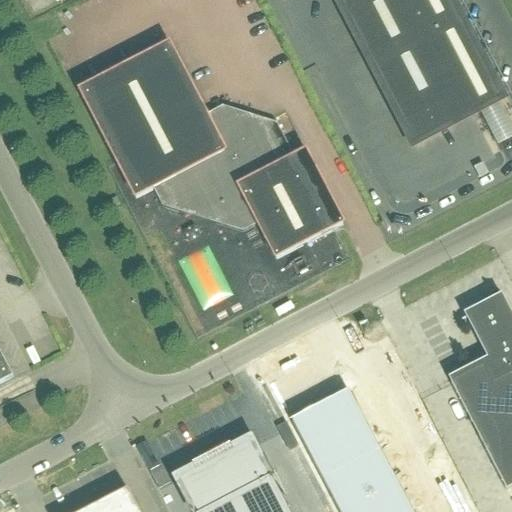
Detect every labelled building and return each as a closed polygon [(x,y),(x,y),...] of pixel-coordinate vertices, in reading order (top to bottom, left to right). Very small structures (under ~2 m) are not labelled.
[(337,0),(414,147),(502,101),(449,0),(337,0)] [(206,118),(170,48),(81,94),(136,201),(153,192),(162,209),(243,235),(258,227),(276,262),(343,227),(306,156),(296,161),(277,126),(223,109),(206,118)] [(482,167),(473,171),(478,180),(487,176),(482,167)] [(148,230),(166,266),(188,254),(169,219),(148,230)] [(451,386),(507,493),(511,490),(511,325),(500,303),(470,319),(493,364),(451,386)] [(0,386),(13,380),(0,354),(0,386)] [(320,408),(351,467),(380,452),(349,393),(320,408)] [(351,467),(320,408),(291,424),(322,482),(351,467)] [(194,511),(288,511),(271,479),(269,481),(250,445),(179,482),(194,511)] [(322,482),(333,503),(391,473),(380,452),(351,467),(322,482)] [(368,511),(402,494),(391,473),(333,503),(337,511),(368,511)] [(91,511),(137,511),(128,493),(91,511)] [(411,511),(402,494),(368,511),(411,511)]
